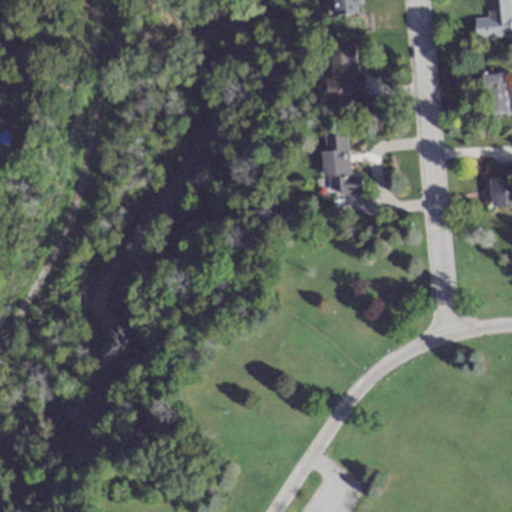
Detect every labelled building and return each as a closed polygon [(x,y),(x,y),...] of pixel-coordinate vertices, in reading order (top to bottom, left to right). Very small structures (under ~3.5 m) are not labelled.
[(334,0),(337,13),(364,9),(362,0),(334,0)] [(488,0),(489,16),(475,17),(476,37),(511,36),(509,0),(488,0)] [(330,102),(364,100),(363,72),(359,72),(357,44),(327,46),(330,102)] [(506,92),(506,72),(481,73),(482,92),(506,92)] [(349,174),(347,134),(322,135),(325,193),(362,191),(361,173),(349,174)] [(490,206),(511,205),(511,177),(490,177),(490,206)]
